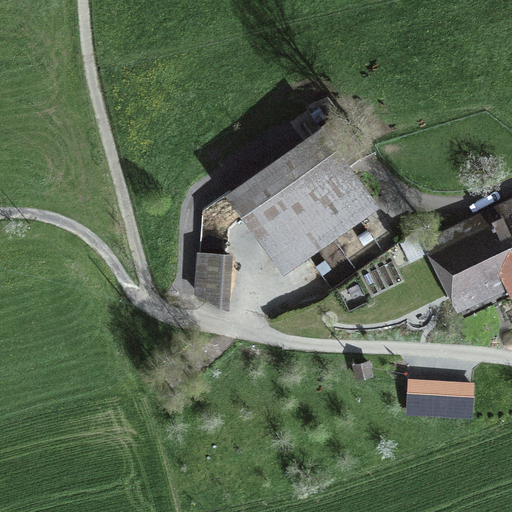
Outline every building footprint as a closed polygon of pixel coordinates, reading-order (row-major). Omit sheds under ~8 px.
[(325,132),(233,196),(283,268),(321,241),(314,232),(368,194),(325,132)] [(511,210),(442,244),(465,292),(504,273),(511,288),(511,210)] [(224,305),(228,255),(200,253),(197,292),(224,305)] [(371,361),(352,365),(355,381),(374,377),(371,361)] [(467,378),(407,375),(405,405),(465,408),(467,378)]
